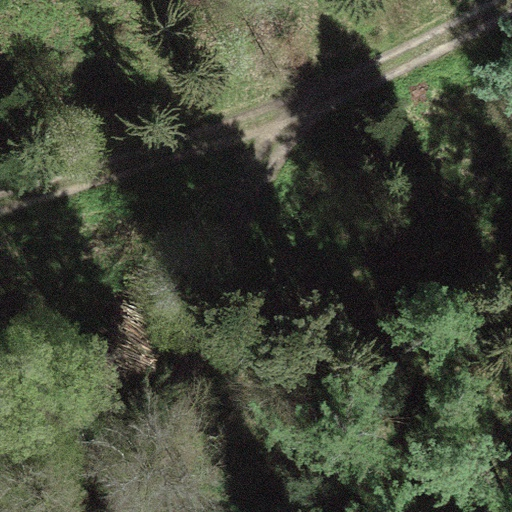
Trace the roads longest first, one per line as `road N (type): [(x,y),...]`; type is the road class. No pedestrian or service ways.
road 1 (track): [(0,205),(293,114),(444,49),(511,8)]
road 2 (track): [(174,511),(202,318),(247,199),(293,114)]
road 3 (track): [(0,382),(81,446),(140,511)]
